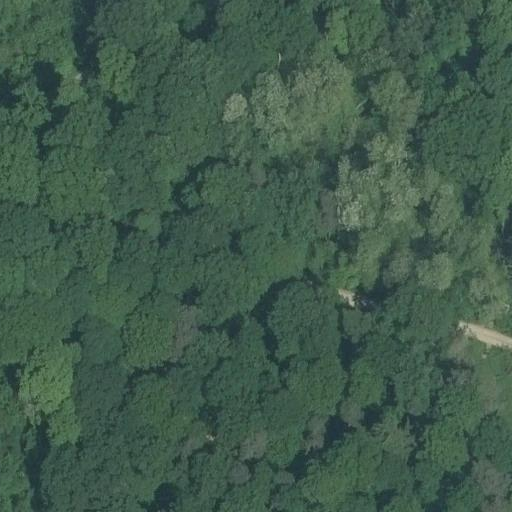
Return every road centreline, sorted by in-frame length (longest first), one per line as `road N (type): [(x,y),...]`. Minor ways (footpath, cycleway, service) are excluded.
road 1 (track): [(511,357),(0,169)]
road 2 (unclassified): [(0,253),(128,511)]
road 3 (unclassified): [(0,137),(184,0)]
